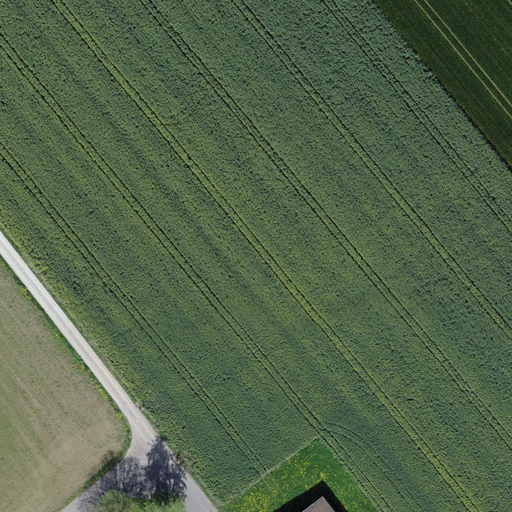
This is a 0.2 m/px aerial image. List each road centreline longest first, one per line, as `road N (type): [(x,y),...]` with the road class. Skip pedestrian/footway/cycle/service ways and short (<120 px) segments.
road 1 (track): [(147,442),(0,251)]
road 2 (residential): [(200,511),(147,442),(70,511)]
